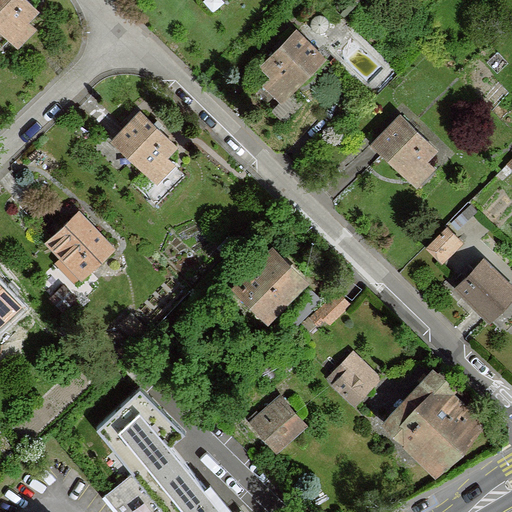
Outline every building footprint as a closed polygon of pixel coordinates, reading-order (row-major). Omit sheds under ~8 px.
[(28,0),(0,0),(0,29),(10,40),(28,22),(39,10),(28,0)] [(28,22),(10,40),(18,47),(36,30),(28,22)] [(326,59),(297,30),(263,65),(292,92),(326,59)] [(142,112),(115,140),(150,174),(177,146),(142,112)] [(402,115),(374,143),(410,178),(437,150),(402,115)] [(155,186),(163,195),(188,171),(180,162),(155,186)] [(79,211),(48,240),(67,260),(72,256),(88,273),(115,249),(79,211)] [(459,237),(449,227),(432,243),(444,254),(459,237)] [(274,253),(243,285),(269,311),(299,282),(288,271),(290,269),(274,253)] [(511,298),(511,285),(485,259),(457,287),(490,320),(511,298)] [(0,282),(0,322),(0,323),(20,304),(0,282)] [(350,370),(368,388),(378,378),(354,355),(341,367),(347,373),(350,370)] [(347,373),(336,383),(355,402),(368,388),(350,370),(347,373)] [(450,389),(433,374),(390,419),(407,436),(410,433),(423,445),(416,452),(438,473),(479,429),(445,396),(450,389)] [(194,399),(174,380),(143,411),(164,430),(194,399)] [(282,397),(254,421),(279,450),(307,425),(282,397)] [(169,445),(106,496),(118,511),(187,511),(210,495),(169,445)] [(223,511),(210,495),(187,511),(223,511)]
